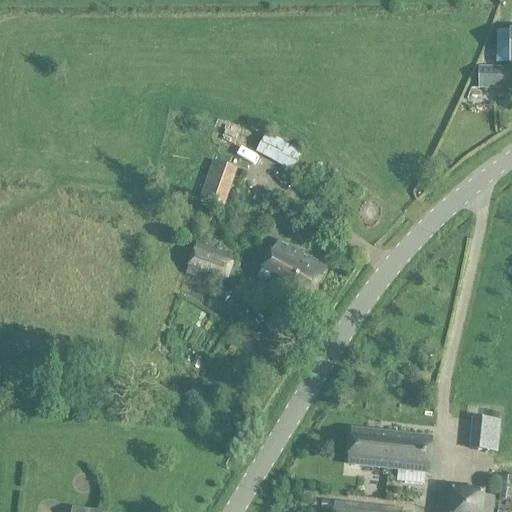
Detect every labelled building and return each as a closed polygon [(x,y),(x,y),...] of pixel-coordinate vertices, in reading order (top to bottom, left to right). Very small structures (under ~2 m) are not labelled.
[(511,68),(479,69),(479,90),(511,90),(511,68)] [(263,128),(252,149),(271,158),(281,138),(263,128)] [(281,140),(273,160),(290,167),(298,147),(281,140)] [(213,163),(200,201),(224,209),(238,171),(213,163)] [(243,222),(239,233),(252,238),(256,225),(243,222)] [(280,243),(257,284),(304,311),(327,270),(280,243)] [(196,244),(186,276),(224,288),(235,257),(196,244)] [(275,319),(268,332),(289,344),(296,331),(275,319)] [(475,420),(471,451),(498,453),(500,422),(478,420),(475,420)] [(353,432),(349,466),(388,470),(392,436),(353,432)] [(392,436),(388,470),(427,474),(431,440),(392,436)] [(511,478),(501,477),(499,503),(511,503),(511,478)] [(492,511),(494,498),(439,493),(436,511),(492,511)] [(401,511),(402,510),(335,502),(322,501),(320,511),(401,511)]
